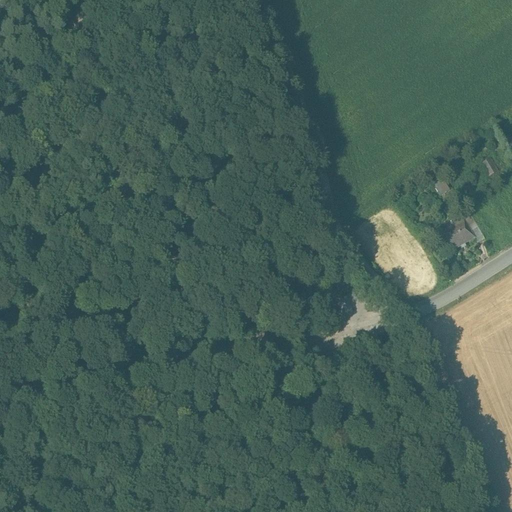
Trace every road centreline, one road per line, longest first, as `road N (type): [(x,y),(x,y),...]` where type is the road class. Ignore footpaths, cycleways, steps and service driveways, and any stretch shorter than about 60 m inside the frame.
road 1 (track): [(368,321),(152,361),(0,403)]
road 2 (unclassified): [(258,0),(333,223),(382,291),(405,309)]
road 3 (unknown): [(0,214),(86,0)]
road 4 (tertiary): [(511,256),(422,308),(405,309)]
